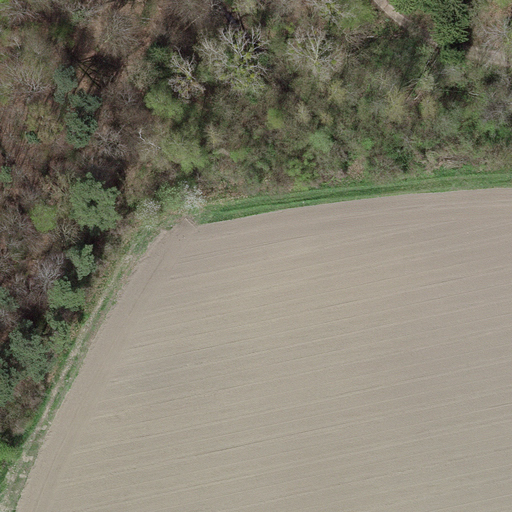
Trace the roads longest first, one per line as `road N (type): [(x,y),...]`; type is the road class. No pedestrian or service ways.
road 1 (track): [(511,187),(149,208),(0,493)]
road 2 (track): [(375,0),(434,43),(511,61)]
